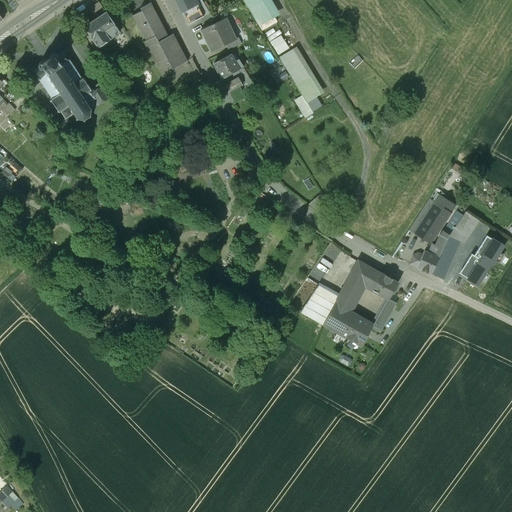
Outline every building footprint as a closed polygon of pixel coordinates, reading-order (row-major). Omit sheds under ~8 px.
[(189,0),(175,0),(188,24),(209,13),(201,0),(190,0),(189,0)] [(242,0),(259,26),(279,15),(270,0),(242,0)] [(95,18),(105,12),(98,2),(89,8),(95,18)] [(168,36),(150,2),(139,8),(141,11),(132,16),(145,41),(143,42),(155,64),(166,59),(168,62),(169,65),(170,65),(172,69),(187,61),(180,48),(179,47),(179,46),(178,44),(178,43),(177,42),(172,34),(168,36)] [(105,12),(83,27),(97,48),(119,33),(105,12)] [(222,19),(200,30),(211,52),(226,45),(235,40),(235,39),(231,31),(228,32),(222,19)] [(278,53),(290,48),(284,32),(278,34),(279,37),(273,39),(278,53)] [(235,40),(226,45),(228,50),(240,44),(237,38),(235,39),(235,40)] [(33,71),(32,72),(33,73),(34,72),(39,79),(37,80),(38,81),(39,80),(43,85),(42,86),(42,87),(44,86),(47,92),(46,92),(47,94),(48,93),(52,98),(50,99),(51,100),(49,101),(50,102),(51,101),(58,110),(56,111),(57,112),(58,112),(59,112),(60,111),(64,118),(64,119),(65,119),(66,118),(73,113),(76,118),(75,119),(76,120),(77,119),(82,120),(83,122),(84,121),(84,120),(89,117),(90,118),(91,116),(89,115),(90,110),(92,109),(92,108),(97,105),(98,105),(108,98),(98,84),(90,89),(83,78),(81,79),(78,73),(79,72),(78,71),(77,72),(73,67),(75,66),(74,65),(73,65),(69,60),(70,59),(69,58),(68,59),(64,53),(65,52),(64,51),(63,51),(62,51),(62,50),(61,51),(61,52),(58,54),(57,53),(55,53),(54,54),(53,53),(50,55),(42,61),(42,60),(39,63),(38,64),(38,67),(35,70),(34,68),(33,69),(34,70),(33,71)] [(289,51),(278,58),(294,83),(305,77),(289,51)] [(230,55),(213,64),(221,78),(238,69),(234,63),(230,55)] [(234,63),(238,69),(243,66),(239,60),(234,63)] [(116,70),(109,61),(100,68),(107,77),(116,70)] [(242,85),(239,80),(241,79),(240,77),(225,85),(229,92),(235,89),(237,93),(240,91),(238,87),(242,85)] [(302,96),(291,103),(301,120),(312,113),(302,96)] [(3,98),(2,99),(0,100),(0,109),(6,116),(14,108),(8,102),(7,103),(3,98)] [(5,169),(2,173),(8,178),(12,174),(5,169)] [(439,195),(434,202),(450,213),(455,205),(439,195)] [(434,202),(429,199),(409,230),(430,244),(450,213),(434,202)] [(460,219),(448,236),(458,240),(465,243),(478,222),(465,212),(460,219)] [(440,237),(446,240),(448,236),(460,219),(454,215),(439,237),(440,237)] [(491,239),(486,235),(473,255),(471,254),(458,273),(466,278),(466,279),(476,286),(489,266),(490,266),(494,260),(498,263),(503,255),(499,252),(503,245),(492,238),(491,239)] [(452,254),(458,240),(448,236),(446,240),(442,249),(452,254)] [(433,254),(424,251),(417,268),(431,274),(442,249),(446,240),(440,237),(435,247),(436,247),(433,254)] [(452,254),(442,249),(431,274),(441,278),(452,254)] [(373,269),(357,261),(340,292),(322,325),(369,351),(395,303),(388,299),(381,310),(374,307),(366,322),(349,313),(364,286),(373,269)] [(397,283),(373,269),(364,286),(388,299),(397,283)] [(299,312),(322,325),(340,292),(317,280),(299,312)] [(0,499),(1,501),(12,491),(6,484),(0,489),(0,499)] [(18,498),(12,491),(1,501),(7,507),(18,498)]
